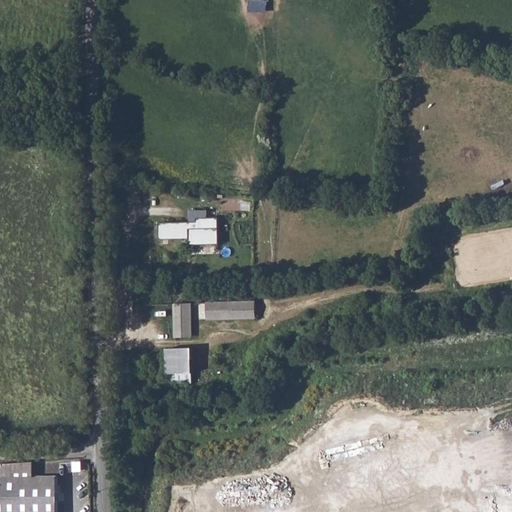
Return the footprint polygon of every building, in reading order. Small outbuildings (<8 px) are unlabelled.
[(208,210),(189,210),(189,222),(158,223),(159,239),(190,238),(191,245),(219,244),(218,219),(208,219),(208,210)] [(255,301),(207,303),(208,320),(256,318),(255,301)] [(191,304),(175,304),(176,338),(192,338),(191,304)] [(192,349),(167,350),(167,375),(192,374),(192,349)] [(0,464),(0,511),(57,511),(56,478),(33,479),(32,463),(0,464)]
